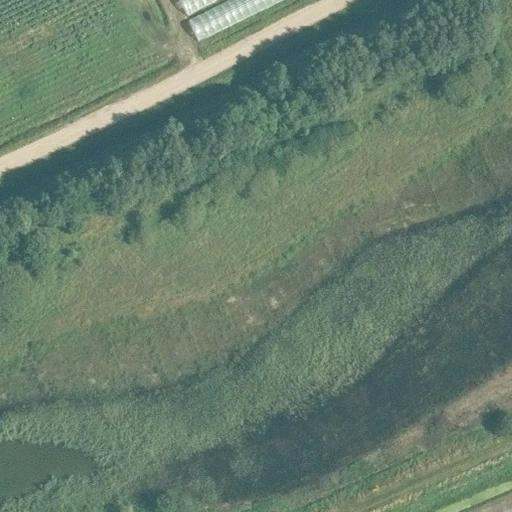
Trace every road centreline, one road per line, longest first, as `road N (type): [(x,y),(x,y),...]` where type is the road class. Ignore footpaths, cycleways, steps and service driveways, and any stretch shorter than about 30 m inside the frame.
road 1 (track): [(0,163),(333,0)]
road 2 (track): [(355,511),(511,444)]
